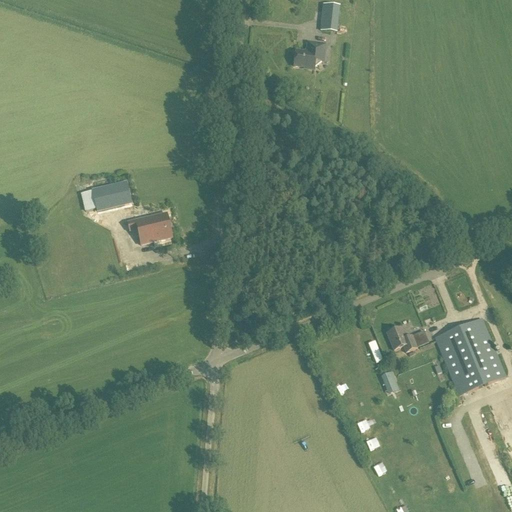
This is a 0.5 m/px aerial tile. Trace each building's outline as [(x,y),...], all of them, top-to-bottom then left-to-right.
[(337,34),(340,7),(323,5),(320,32),(337,34)] [(323,64),(325,46),(308,44),(307,53),(296,52),(294,68),(304,69),(304,70),(314,71),(315,63),(323,64)] [(97,214),(132,206),(127,183),(91,191),(92,192),(81,195),(85,213),(96,210),(97,214)] [(173,239),(167,215),(152,219),(152,218),(136,221),(136,222),(127,224),(129,233),(138,232),(141,247),(173,239)] [(458,398),(506,379),(482,320),(434,340),(458,398)] [(406,339),(402,329),(387,335),(394,352),(403,349),(406,355),(418,350),(413,336),(406,339)] [(380,365),(387,362),(378,340),(371,343),(380,365)] [(381,378),(389,397),(399,392),(396,377),(392,374),(381,378)]
